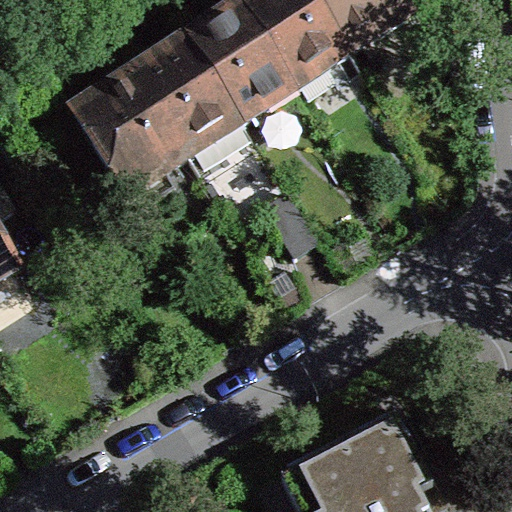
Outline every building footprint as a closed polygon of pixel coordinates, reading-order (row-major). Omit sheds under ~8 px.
[(350,58),(312,0),(254,0),(251,2),(242,8),(296,93),(350,58)] [(312,0),(350,58),(411,19),(398,0),(312,0)] [(188,43),(242,127),(296,93),(242,8),(238,10),(230,11),(223,14),(217,20),(213,27),(199,36),(188,43)] [(134,77),(188,162),(242,127),(188,43),(144,71),(134,77)] [(174,193),(164,178),(188,162),(134,77),(107,95),(96,93),(83,102),(79,112),(79,113),(73,116),(128,201),(131,199),(141,214),(174,193)] [(0,221),(13,214),(0,193),(0,283),(18,272),(0,244),(0,221)] [(295,262),(319,246),(286,196),(263,211),(295,262)] [(437,511),(432,501),(427,492),(433,489),(432,488),(396,419),(287,475),(290,480),(296,477),(314,511),(437,511)]
